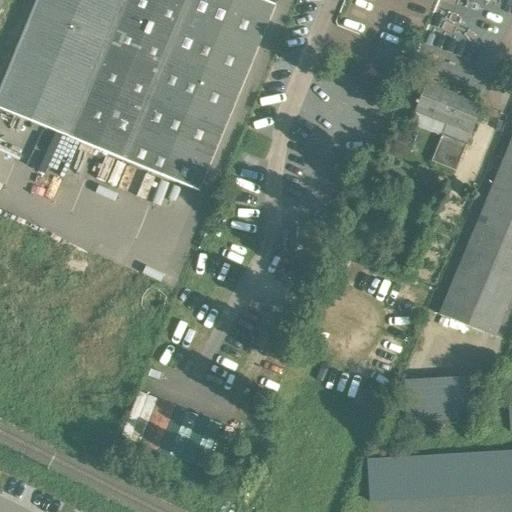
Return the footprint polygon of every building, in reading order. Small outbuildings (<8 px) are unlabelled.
[(36,0),(0,89),(0,110),(68,138),(124,0),(36,0)] [(124,0),(68,138),(125,162),(190,0),(124,0)] [(274,6),(260,0),(190,0),(125,162),(198,192),(274,6)] [(368,55),(386,66),(396,48),(378,38),(368,55)] [(480,107),(426,86),(411,124),(465,146),(480,107)] [(511,296),(511,139),(445,299),(439,316),(495,339),(511,296)] [(0,306),(31,234),(0,221),(0,306)] [(31,234),(0,306),(0,329),(46,349),(85,257),(31,234)] [(469,377),(414,379),(416,418),(471,416),(469,377)] [(120,438),(189,462),(191,455),(206,460),(220,421),(136,392),(120,438)] [(369,503),(511,495),(511,452),(367,460),(369,503)]
